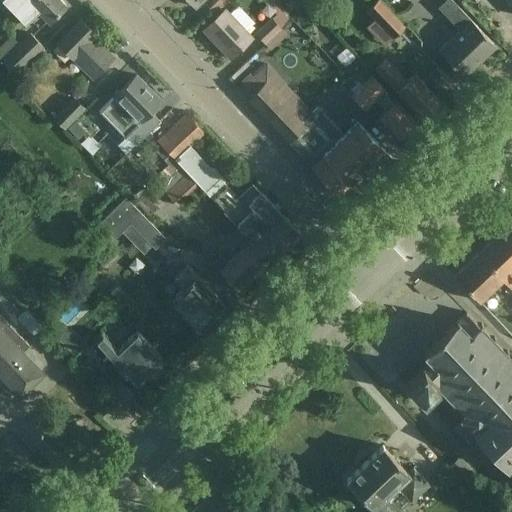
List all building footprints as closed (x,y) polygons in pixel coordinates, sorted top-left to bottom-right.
[(66,5),(61,0),(3,0),(26,24),(40,10),(50,21),(66,5)] [(274,0),(269,5),(289,24),(296,18),(277,0),(274,0)] [(376,0),(367,9),(393,37),(406,25),(381,0),(376,0)] [(496,46),(452,0),(447,0),(439,8),(460,30),(439,50),(464,76),(496,46)] [(225,9),(218,16),(203,29),(231,59),(253,38),(225,9)] [(282,28),(281,26),(271,16),(255,32),(265,43),(282,28)] [(95,34),(81,20),(58,42),(93,77),(113,57),(92,37),(95,34)] [(31,30),(17,42),(5,54),(17,67),(43,42),(31,30)] [(375,68),(408,102),(421,116),(439,99),(415,73),(407,80),(386,58),(375,68)] [(267,64),(239,90),(311,166),(339,195),(385,150),(357,121),(344,134),(317,106),(311,112),(311,117),(306,122),(267,81),(275,73),(267,64)] [(125,137),(127,135),(136,144),(161,120),(152,111),(162,101),(137,75),(105,105),(99,111),(125,137)] [(398,138),(416,121),(371,75),(351,94),(365,109),(376,98),(386,109),(378,116),(398,138)] [(66,130),(86,109),(73,96),(53,117),(66,130)] [(175,158),(200,185),(251,240),(270,260),(300,232),(260,190),(260,191),(252,183),(238,196),(190,145),(204,132),(186,113),(158,140),(159,142),(175,158)] [(96,133),(87,142),(99,153),(108,144),(96,133)] [(130,156),(118,167),(129,179),(141,169),(130,156)] [(175,158),(168,164),(154,178),(166,191),(165,192),(178,206),(200,185),(175,158)] [(159,205),(146,191),(136,200),(149,215),(159,205)] [(162,233),(126,194),(95,223),(111,241),(123,230),(139,248),(149,239),(151,242),(162,233)] [(511,224),(510,222),(478,253),(502,279),(511,289),(511,224)] [(238,291),(270,260),(251,240),(227,262),(220,254),(211,263),(215,266),(238,291)] [(502,279),(478,253),(455,275),(480,301),(502,279)] [(172,298),(199,327),(224,304),(187,263),(174,276),(184,287),(172,298)] [(71,323),(96,311),(88,294),(63,305),(71,323)] [(27,309),(26,310),(18,318),(34,334),(43,326),(27,309)] [(505,352),(494,340),(496,338),(494,336),(492,338),(481,327),(483,325),(481,323),(479,325),(467,312),(424,352),(431,360),(408,382),(422,396),(428,403),(442,389),(454,401),(451,403),(453,405),(455,403),(466,414),(463,417),(461,415),(459,417),(461,418),(459,420),(460,420),(454,426),(468,441),(473,436),(474,436),(477,434),(505,464),(503,466),(505,468),(507,466),(511,471),(511,484),(508,489),(511,493),(511,358),(507,354),(509,352),(507,350),(505,352)] [(44,373),(42,371),(22,351),(29,344),(0,314),(0,375),(20,396),(44,373)] [(151,372),(165,360),(137,330),(117,349),(102,333),(93,341),(125,374),(126,374),(136,385),(147,374),(146,373),(150,370),(151,372)] [(107,394),(118,404),(131,392),(121,382),(107,394)] [(346,480),(377,511),(402,511),(400,510),(428,483),(413,467),(408,471),(383,445),(346,480)] [(459,456),(449,465),(464,481),(474,471),(459,456)] [(273,511),(242,478),(221,497),(215,492),(193,511),(273,511)]
